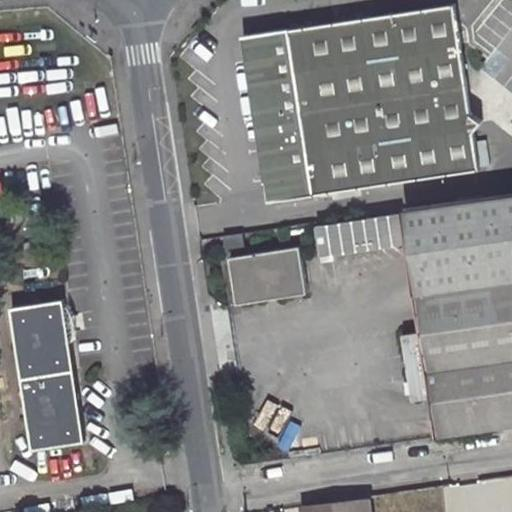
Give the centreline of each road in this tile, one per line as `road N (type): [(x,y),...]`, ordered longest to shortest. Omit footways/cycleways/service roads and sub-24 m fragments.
road 1 (unclassified): [(207,511),(129,0)]
road 2 (unknown): [(203,490),(511,447)]
